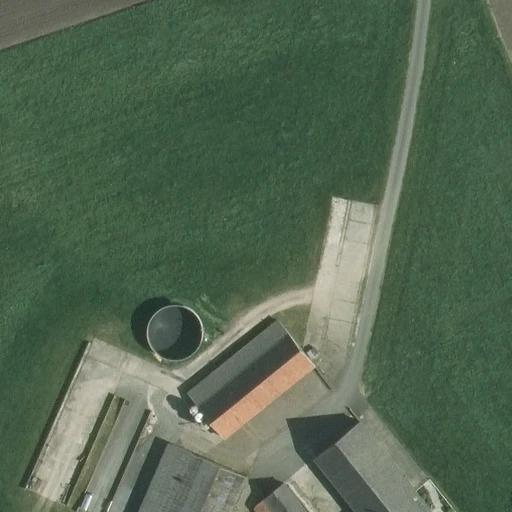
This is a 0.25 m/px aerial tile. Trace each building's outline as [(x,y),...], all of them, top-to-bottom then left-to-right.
[(200,342),(201,332),(199,321),(193,312),(184,306),(173,304),(162,307),(153,313),(147,322),(145,333),(148,344),(154,352),(163,358),(174,360),(185,358),(194,351),(200,342)] [(184,394),(195,408),(207,398),(240,372),(286,336),(275,323),(184,394)] [(286,336),(240,372),(267,406),(313,370),(286,336)] [(267,406),(240,372),(207,398),(233,432),(267,406)] [(233,432),(207,398),(195,408),(221,442),(233,432)] [(426,511),(359,425),(313,460),(353,511),(426,511)] [(166,444),(135,511),(169,511),(194,456),(166,444)] [(231,511),(246,479),(194,456),(169,511),(231,511)] [(301,511),(282,486),(262,501),(270,511),(301,511)] [(270,511),(262,501),(248,511),(249,511),(270,511)]
